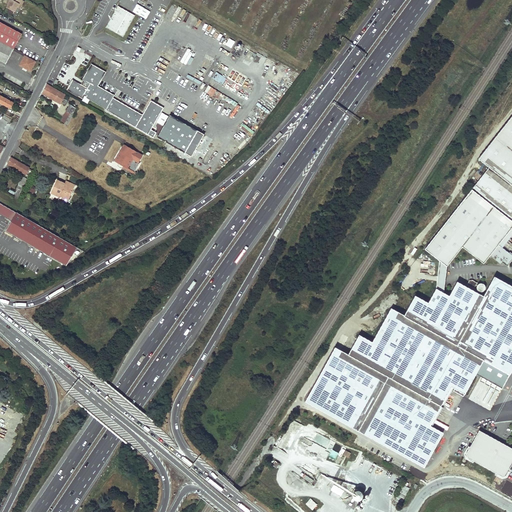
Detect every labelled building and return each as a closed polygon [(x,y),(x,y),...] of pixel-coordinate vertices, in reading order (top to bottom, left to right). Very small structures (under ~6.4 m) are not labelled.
[(23,1),(21,0),(10,0),(8,4),(6,8),(14,12),(17,7),(19,4),(21,5),(23,1)] [(132,11),(146,18),(151,10),(137,3),(132,11)] [(119,6),(107,27),(124,36),(136,16),(119,6)] [(22,33),(0,21),(0,40),(15,49),(22,33)] [(231,47),(235,41),(229,38),(226,44),(231,47)] [(0,40),(0,60),(7,64),(15,49),(0,40)] [(36,62),(25,56),(21,65),(31,71),(36,62)] [(81,84),(72,79),(66,90),(82,98),(84,94),(87,96),(87,97),(107,108),(110,103),(109,102),(110,101),(111,101),(114,96),(97,86),(105,71),(93,64),(84,79),(87,81),(84,86),(81,84)] [(278,73),(294,81),(298,74),(282,66),(278,73)] [(222,84),(226,78),(216,71),(212,78),(222,84)] [(63,97),(65,95),(46,84),(42,93),(60,103),(61,102),(65,104),(67,100),(63,97)] [(204,92),(217,99),(221,92),(208,85),(204,92)] [(0,102),(10,108),(13,104),(0,96),(0,102)] [(66,120),(64,123),(68,125),(77,108),(70,105),(66,111),(67,112),(63,119),(66,120)] [(198,130),(170,115),(158,137),(186,153),(198,130)] [(443,293),(446,266),(461,247),(482,263),(489,255),(499,263),(502,260),(507,264),(511,258),(511,255),(501,247),(497,244),(510,229),(511,230),(511,115),(478,159),(489,167),(425,249),(424,249),(439,260),(435,288),(428,302),(415,294),(403,315),(390,308),(371,342),(358,334),(347,354),(334,347),(304,401),(423,467),(442,432),(428,425),(439,405),(432,402),(443,383),(450,387),(463,394),(482,360),(508,375),(511,368),(511,286),(493,276),(482,296),(456,282),(448,296),(443,293)] [(135,117),(132,116),(129,122),(141,129),(144,123),(142,121),(140,124),(133,121),(135,117)] [(239,126),(251,136),(254,132),(243,122),(239,126)] [(143,155),(124,145),(117,159),(137,170),(141,163),(139,162),(143,155)] [(28,174),(31,168),(11,157),(8,163),(28,174)] [(135,174),(137,170),(117,159),(115,161),(119,163),(124,166),(123,167),(135,174)] [(20,183),(18,188),(19,189),(20,190),(27,178),(21,175),(18,182),(20,183)] [(60,195),(68,199),(73,188),(64,184),(65,183),(56,179),(50,192),(59,196),(60,195)] [(77,248),(0,202),(0,209),(14,217),(10,224),(8,223),(5,228),(7,229),(67,265),(77,248)] [(497,244),(501,247),(511,233),(511,230),(510,229),(497,244)] [(171,255),(169,253),(163,261),(165,264),(171,255)] [(259,375),(256,373),(254,377),(257,379),(256,380),(264,384),(267,379),(260,374),(259,375)] [(439,405),(440,406),(450,387),(443,383),(432,402),(439,405)] [(436,425),(445,430),(447,427),(438,421),(436,425)] [(474,463),(475,461),(496,473),(495,475),(498,476),(499,475),(503,477),(507,476),(509,472),(511,473),(511,470),(510,469),(511,466),(511,448),(480,431),(471,447),(469,447),(468,449),(470,450),(467,454),(468,458),(472,460),(471,462),(474,463)] [(330,451),(312,442),(307,450),(325,460),(330,451)] [(336,459),(338,453),(332,450),(329,456),(336,459)] [(344,488),(353,489),(353,498),(362,498),(363,484),(345,483),(344,488)] [(343,497),(347,490),(333,484),(330,491),(343,497)] [(395,501),(400,504),(409,487),(403,484),(395,501)] [(305,504),(312,510),(317,504),(310,497),(305,504)]
